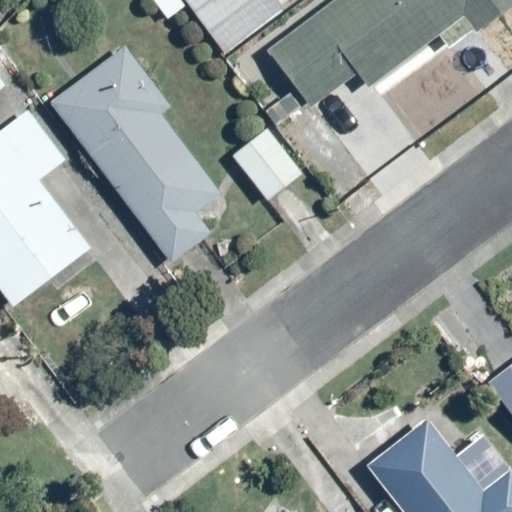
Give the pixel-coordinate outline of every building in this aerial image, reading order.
[(155,0),(167,16),(189,0),(228,53),(298,0),(155,0)] [(511,3),(511,0),(333,0),(270,47),(314,106),(361,71),(371,85),(443,31),(455,47),(511,3)] [(169,104),(125,45),(54,99),(174,260),(214,230),(198,208),(222,191),(161,109),(169,104)] [(0,89),(9,83),(0,71),(0,89)] [(65,158),(29,109),(0,130),(0,282),(16,303),(91,247),(39,178),(65,158)] [(304,171),(272,126),(236,152),(268,198),(304,171)] [(511,362),(491,377),(511,405),(511,362)] [(486,481),(434,413),(368,463),(404,511),(511,511),(511,468),(509,464),(486,481)]
